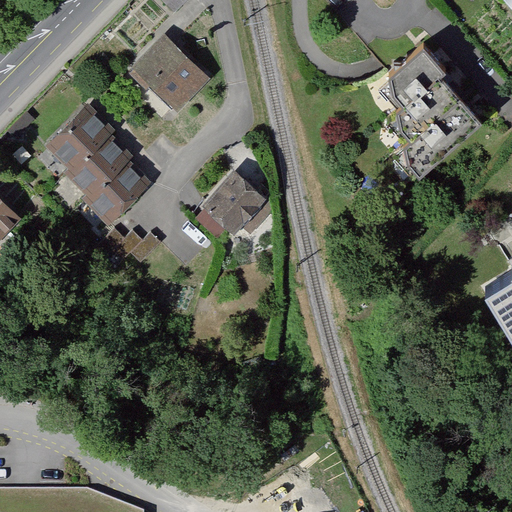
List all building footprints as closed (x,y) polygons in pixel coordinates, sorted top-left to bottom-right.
[(164,0),(179,15),(193,0),(164,0)] [(169,38),(138,70),(181,112),(212,80),(169,38)] [(451,75),(428,50),(396,78),(399,96),(409,108),(403,112),(407,134),(418,145),(427,137),(440,150),(475,118),(464,105),(467,101),(447,79),(451,75)] [(50,147),(75,173),(113,135),(117,131),(93,106),(50,147)] [(70,177),(92,198),(131,160),(135,157),(113,135),(75,173),(70,177)] [(92,198),(88,202),(111,225),(154,183),(131,160),(92,198)] [(269,199),(239,173),(209,206),(238,233),(269,199)] [(0,195),(0,242),(23,219),(0,195)] [(74,238),(50,216),(43,223),(67,245),(74,238)] [(119,230),(98,251),(108,261),(117,252),(127,262),(134,254),(145,264),(164,245),(154,235),(147,243),(136,233),(129,241),(119,230)] [(511,268),(505,273),(507,276),(479,293),(511,346),(511,268)]
